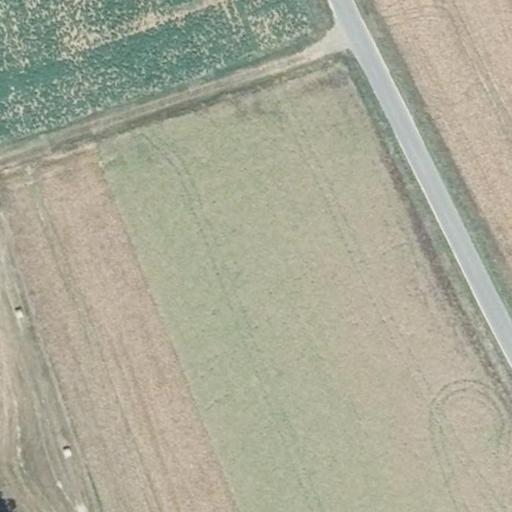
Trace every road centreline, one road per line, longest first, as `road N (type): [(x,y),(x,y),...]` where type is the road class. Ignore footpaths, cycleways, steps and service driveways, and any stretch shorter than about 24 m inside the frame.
road 1 (unclassified): [(511,355),(338,0)]
road 2 (track): [(355,33),(0,156)]
